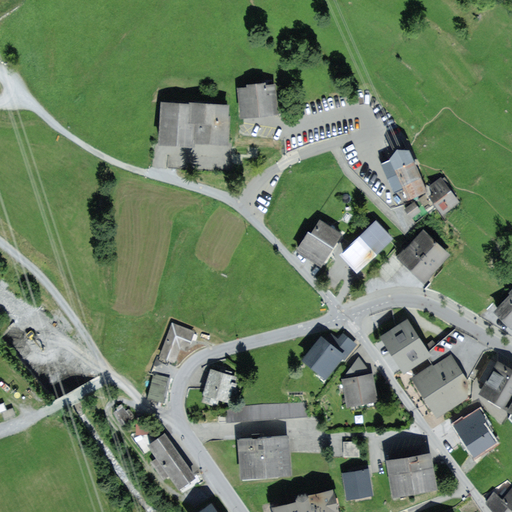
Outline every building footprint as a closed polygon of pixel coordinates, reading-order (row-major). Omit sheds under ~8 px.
[(277,85),(239,88),(242,120),(280,117),(277,85)] [(162,105),(161,147),(182,148),(196,149),(196,146),(230,147),(232,106),(191,105),(191,106),(162,105)] [(401,156),(391,160),(393,163),(385,168),(382,169),(396,196),(405,189),(410,201),(428,193),(409,152),(401,156)] [(429,197),(444,216),(460,204),(441,179),(429,188),(433,194),(429,197)] [(310,233),(298,252),(323,268),(344,235),(321,222),(313,235),(310,233)] [(376,223),(341,257),(359,275),(394,241),(376,223)] [(427,285),(452,257),(424,232),(399,261),(427,285)] [(511,327),(511,295),(496,312),(511,327)] [(409,320),(382,337),(405,374),(433,356),(409,320)] [(172,324),(160,358),(176,363),(182,346),(189,348),(195,332),(172,324)] [(333,335),(329,340),(324,336),(303,360),(327,380),(347,356),(356,346),(344,335),(339,340),(333,335)] [(452,354),(414,379),(439,417),(468,398),(470,382),(452,354)] [(359,360),(343,379),(347,407),(377,403),(373,375),(359,360)] [(511,370),(498,363),(479,395),(511,413),(511,370)] [(237,377),(211,369),(201,403),(217,407),(219,400),(229,403),(237,377)] [(172,380),(152,375),(146,400),(165,405),(172,380)] [(478,411),(454,426),(475,458),(496,444),(482,423),(485,421),(478,411)] [(137,432),(149,432),(149,424),(137,423),(137,432)] [(148,446),(179,490),(197,477),(166,433),(148,446)] [(239,440),(241,478),(292,476),(290,437),(239,440)] [(345,441),(344,455),(359,455),(359,441),(345,441)] [(433,454),(389,462),(395,498),(439,491),(433,454)] [(370,471),(343,475),(348,501),(374,496),(370,471)] [(299,502),(275,507),(275,511),(340,511),(336,489),(298,497),(299,502)] [(495,495),(486,507),(493,511),(511,511),(511,491),(504,502),(495,495)] [(219,511),(213,503),(200,511),(219,511)]
